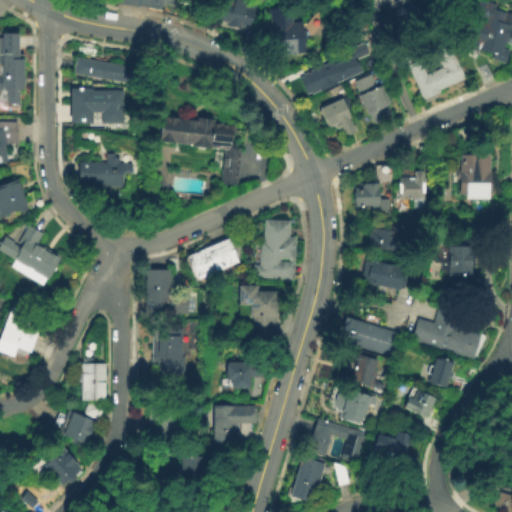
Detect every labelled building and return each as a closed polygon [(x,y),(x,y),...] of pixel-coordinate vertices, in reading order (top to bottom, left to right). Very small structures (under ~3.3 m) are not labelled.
[(161,0),(161,8),(117,2),(117,0),(161,0)] [(255,14),(253,25),(248,24),(247,26),(239,24),(238,27),(224,24),(224,21),(216,19),(220,0),(244,0),(252,2),(250,12),(255,14)] [(511,15),(508,28),(510,29),(506,43),(503,42),(502,48),(508,50),(504,63),(491,59),(493,53),(478,48),(477,51),(468,48),(476,20),(485,23),(486,19),(479,16),(480,14),(474,12),(477,0),(484,3),(483,6),(511,15)] [(297,21),(298,28),(305,28),(307,52),(270,58),(265,7),(284,5),(285,9),(290,10),(291,20),(297,21)] [(16,31),(18,57),(22,57),(22,88),(20,88),(20,102),(8,102),(7,89),(0,89),(0,74),(2,75),(1,63),(0,63),(0,35),(1,35),(1,32),(16,31)] [(369,53),(354,59),(349,49),(364,43),(369,53)] [(448,43),(464,76),(437,88),(438,90),(422,98),(406,64),(418,57),(426,73),(441,66),(440,64),(438,64),(432,51),(448,43)] [(73,56),(70,72),(134,83),(137,66),(101,61),(101,58),(92,56),(91,59),(73,56)] [(351,56),(360,72),(311,93),(310,92),(306,94),(298,77),(303,75),(302,73),(333,60),(335,63),(351,56)] [(371,73),(376,87),(382,84),(390,103),(387,104),(391,113),(372,122),(368,113),(365,114),(356,95),(359,93),(353,80),(371,73)] [(67,87),(89,87),(89,89),(120,89),(120,122),(98,122),(98,111),(89,111),(89,123),(67,123),(67,87)] [(346,109),(356,132),(344,137),(340,128),(339,129),(336,128),(335,126),(330,129),(320,108),(341,98),(346,109)] [(177,116),(195,119),(195,116),(216,117),(216,121),(233,124),(231,142),(237,143),(237,147),(243,147),(240,183),(222,181),(225,148),(209,145),(208,147),(192,145),(192,144),(178,143),(157,140),(161,115),(177,116)] [(3,143),(8,160),(0,161),(0,118),(17,118),(17,139),(3,143)] [(427,145),(426,159),(419,159),(419,145),(427,145)] [(118,154),(118,160),(131,160),(131,171),(121,172),(121,184),(77,183),(77,159),(105,159),(105,152),(113,151),(113,154),(118,154)] [(487,151),(487,170),(489,170),(489,192),(486,192),(486,197),(464,197),(463,192),(457,193),(457,177),(454,177),(454,168),(458,169),(458,153),(467,153),(467,151),(487,151)] [(423,199),(397,200),(396,178),(412,178),(412,171),(422,171),(423,199)] [(0,181),(14,176),(26,208),(17,211),(16,208),(0,213),(0,181)] [(375,183),(375,199),(382,199),(383,210),(376,210),(376,206),(352,206),(351,187),(359,187),(359,184),(375,183)] [(293,237),(290,280),(250,278),(250,264),(256,264),(257,241),(260,241),(261,219),(287,220),(286,236),(293,237)] [(394,225),(393,237),(399,238),(398,248),(392,247),(392,251),(365,249),(366,230),(368,230),(368,226),(386,228),(387,224),(394,225)] [(38,243),(62,257),(48,280),(45,278),(42,284),(11,266),(15,260),(0,250),(0,243),(4,237),(20,247),(21,245),(17,243),(28,225),(43,234),(38,243)] [(237,260),(194,279),(183,255),(227,236),(237,260)] [(467,238),(467,246),(468,246),(468,254),(472,254),(472,266),(469,266),(469,275),(466,275),(467,282),(453,282),(453,275),(443,275),(443,270),(440,270),(440,262),(432,262),(431,247),(446,247),(446,244),(453,243),(453,238),(467,238)] [(364,258),(368,259),(368,258),(402,265),(401,271),(406,272),(403,286),(399,286),(399,288),(364,281),(364,279),(360,278),(364,258)] [(187,297),(187,316),(142,316),(142,272),(157,271),(170,271),(170,297),(187,297)] [(276,291),(276,332),(252,332),(252,317),(248,317),(248,305),(235,305),(235,285),(254,285),(255,291),(276,291)] [(39,328),(30,352),(0,340),(0,337),(12,306),(26,311),(22,320),(37,325),(37,327),(39,328)] [(444,321),(458,324),(457,328),(478,334),(471,358),(410,340),(417,318),(433,322),(437,309),(447,312),(444,321)] [(400,331),(393,355),(339,339),(346,316),(400,331)] [(183,329),(183,358),(185,358),(185,377),(159,378),(160,361),(152,361),(152,342),(159,341),(159,330),(183,329)] [(377,380),(375,386),(350,379),(357,353),(377,358),(374,369),(376,369),(374,379),(377,380)] [(105,361),(104,398),(90,398),(89,397),(89,398),(81,397),(81,379),(77,379),(78,371),(82,371),(82,355),(92,355),(92,360),(105,361)] [(451,373),(449,381),(445,380),(443,388),(431,388),(425,384),(433,358),(441,362),(451,363),(449,372),(451,373)] [(265,364),(265,377),(248,377),(248,389),(222,389),(222,379),(224,379),(224,363),(247,363),(247,364),(265,364)] [(340,387),(365,393),(366,391),(370,393),(369,402),(364,400),(360,415),(357,415),(356,420),(353,419),(352,421),(350,419),(348,422),(338,419),(340,414),(335,414),(337,410),(334,409),(340,387)] [(415,389),(433,398),(424,418),(402,408),(403,402),(405,396),(411,398),(415,389)] [(103,404),(98,416),(84,410),(89,398),(90,398),(103,404)] [(148,406),(155,406),(161,406),(171,407),(170,420),(177,419),(177,427),(171,428),(171,438),(146,438),(148,406)] [(67,407),(95,420),(83,446),(70,440),(72,436),(59,430),(61,426),(53,423),(59,409),(64,412),(67,407)] [(254,407),(254,425),(237,425),(237,446),(212,445),(212,407),(254,407)] [(365,432),(355,466),(338,461),(339,458),(338,457),(343,439),(327,434),(321,456),(304,452),(314,417),(365,432)] [(409,434),(402,459),(370,451),(375,433),(392,437),(394,430),(409,434)] [(78,474),(71,482),(68,478),(62,484),(43,464),(62,446),(81,466),(76,472),(78,474)] [(319,463),(330,467),(332,462),(341,465),(345,481),(336,484),(327,476),(328,474),(318,471),(309,500),(286,494),(298,455),(320,462),(319,463)] [(202,476),(201,489),(198,489),(198,490),(181,490),(181,489),(178,489),(178,458),(181,458),(181,456),(199,456),(199,457),(202,458),(202,467),(206,467),(206,476),(202,476)] [(18,497),(28,508),(35,501),(25,491),(18,497)] [(496,491),(510,495),(511,492),(511,511),(502,511),(489,505),(496,491)]
